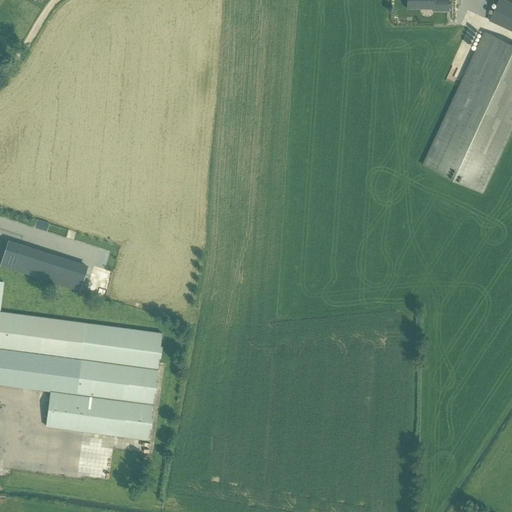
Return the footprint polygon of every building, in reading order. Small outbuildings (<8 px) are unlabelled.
[(405,0),(405,2),(408,3),(407,7),(433,8),(432,10),(448,11),(448,0),(405,0)] [(511,0),(494,0),(486,20),(511,30),(511,0)] [(497,164),(511,121),(511,46),(474,33),(438,132),(456,138),(458,133),(466,136),(461,151),(497,164)] [(66,259),(8,240),(1,264),(30,273),(32,267),(60,276),(66,259)] [(0,384),(52,391),(47,426),(149,438),(163,331),(0,311),(0,384)]
